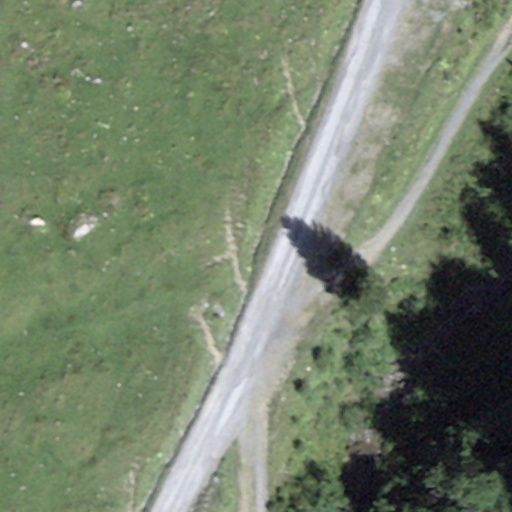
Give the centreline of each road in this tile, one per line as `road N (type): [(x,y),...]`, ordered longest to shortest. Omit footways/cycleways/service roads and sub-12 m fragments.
road 1 (track): [(388,0),(277,286)]
road 2 (track): [(248,352),(167,511)]
